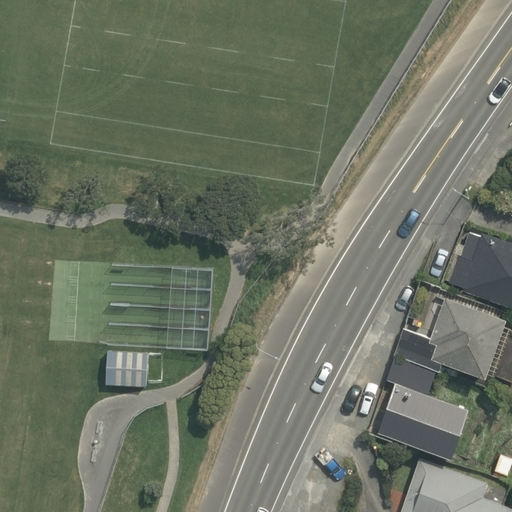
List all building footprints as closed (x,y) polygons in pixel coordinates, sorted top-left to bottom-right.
[(455,250),(445,279),(511,302),(511,240),(476,228),(467,254),(455,250)] [(503,309),(444,289),(423,352),(482,372),(503,309)] [(511,379),(511,327),(506,325),(487,370),(511,380),(511,379)] [(147,349),(108,346),(106,382),(145,384),(147,349)] [(448,448),(463,397),(426,387),(433,363),(393,351),(371,425),(448,448)] [(486,475),(415,452),(395,511),(505,511),(509,499),(481,490),(486,475)]
